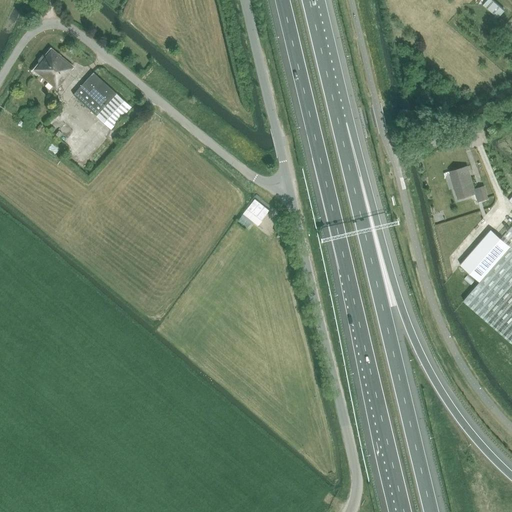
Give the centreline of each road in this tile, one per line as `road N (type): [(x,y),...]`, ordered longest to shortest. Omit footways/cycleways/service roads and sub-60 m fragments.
road 1 (motorway): [(282,0),(404,511)]
road 2 (motorway): [(431,511),(338,121)]
road 3 (motorway): [(511,471),(451,403),(424,357),(367,174),(338,121)]
road 4 (unclassified): [(0,80),(34,29),(72,28),(255,179),(290,188)]
road 5 (unclassified): [(350,511),(357,477),(290,188)]
road 6 (unclassified): [(290,188),(244,0)]
road 7 (unclassified): [(394,160),(511,108)]
road 8 (motorway): [(338,121),(309,0)]
